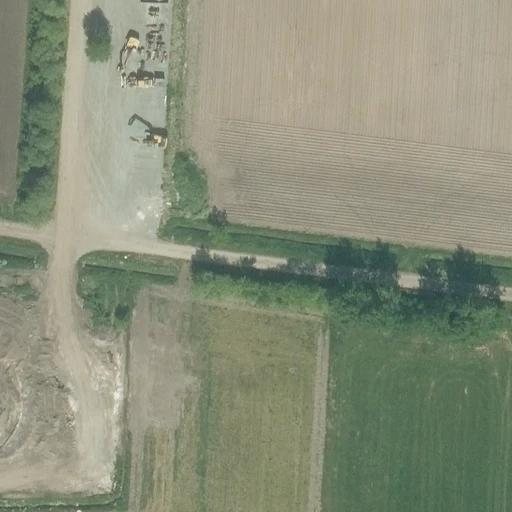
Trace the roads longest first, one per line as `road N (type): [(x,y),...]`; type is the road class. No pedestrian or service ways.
road 1 (unclassified): [(511,291),(0,226)]
road 2 (track): [(84,0),(73,235),(57,343),(27,417),(0,444)]
